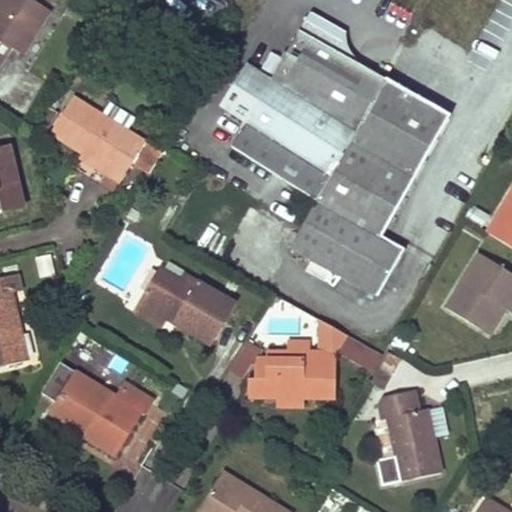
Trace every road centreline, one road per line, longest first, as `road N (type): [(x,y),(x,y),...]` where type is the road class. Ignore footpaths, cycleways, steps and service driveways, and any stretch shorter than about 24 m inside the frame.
road 1 (unknown): [(493,106),(319,0)]
road 2 (unclassified): [(511,72),(423,232)]
